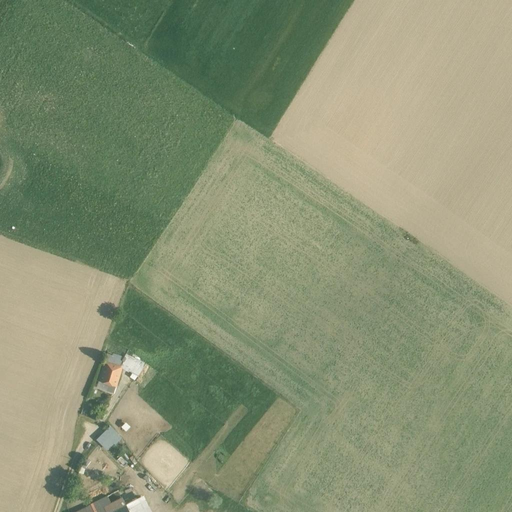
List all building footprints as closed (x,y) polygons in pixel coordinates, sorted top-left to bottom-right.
[(125,358),(108,353),(107,355),(112,357),(110,363),(123,367),(125,358)] [(110,363),(105,361),(99,381),(109,384),(116,387),(123,367),(110,363)] [(116,387),(109,384),(106,392),(114,394),(116,387)] [(126,445),(108,427),(95,441),(112,458),(126,445)] [(120,491),(75,511),(110,511),(126,504),(120,491)]
